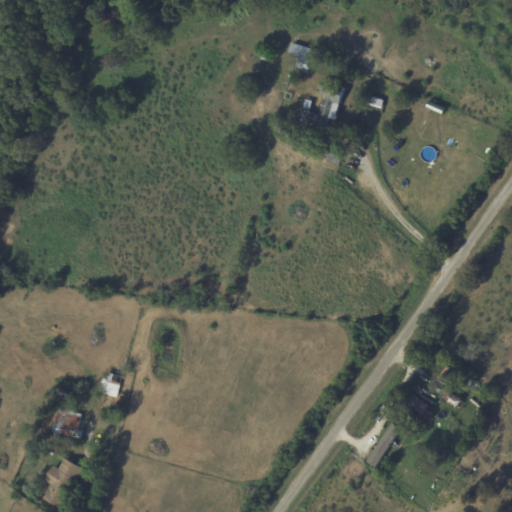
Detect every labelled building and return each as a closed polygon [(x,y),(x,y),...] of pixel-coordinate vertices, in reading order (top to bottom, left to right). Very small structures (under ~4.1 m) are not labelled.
[(299,56),(296,71),(310,74),(314,49),(291,44),(289,54),(299,56)] [(335,121),(346,87),(325,80),(320,95),(326,97),(320,115),(300,109),(297,120),(325,129),(328,118),(335,121)] [(115,397),(121,377),(106,372),(100,393),(115,397)] [(423,423),(433,408),(409,391),(398,406),(423,423)] [(53,433),(82,440),(84,431),(79,430),(82,414),(73,412),(74,406),(60,403),(53,433)] [(402,429),(392,423),(367,462),(377,468),(402,429)] [(46,482),(51,484),(44,500),(64,509),(83,467),(65,459),(60,469),(53,465),(46,482)]
